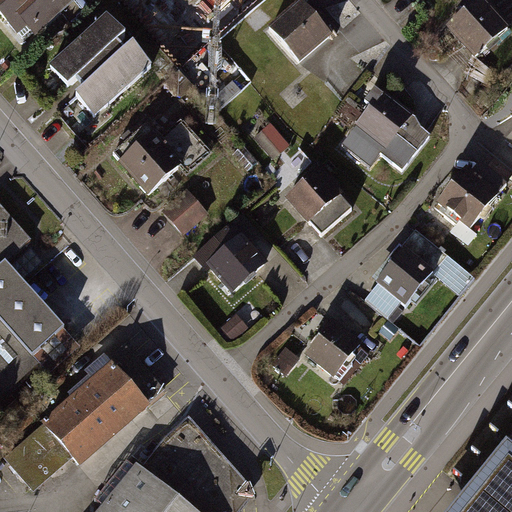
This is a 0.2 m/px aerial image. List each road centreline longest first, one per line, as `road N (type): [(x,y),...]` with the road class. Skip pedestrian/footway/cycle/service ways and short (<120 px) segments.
road 1 (residential): [(220,378),(464,144),(461,110),(366,0)]
road 2 (residential): [(220,378),(0,119)]
road 3 (primary): [(352,511),(511,312)]
road 4 (residential): [(338,511),(220,378)]
